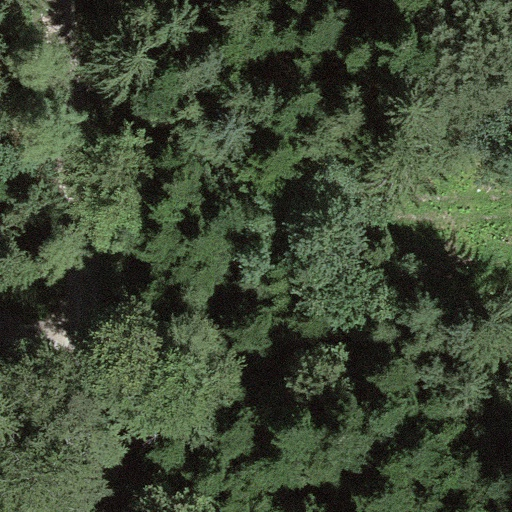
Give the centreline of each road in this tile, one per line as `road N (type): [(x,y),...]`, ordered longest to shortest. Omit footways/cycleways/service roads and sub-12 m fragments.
road 1 (track): [(58,0),(117,511)]
road 2 (track): [(0,358),(113,485)]
